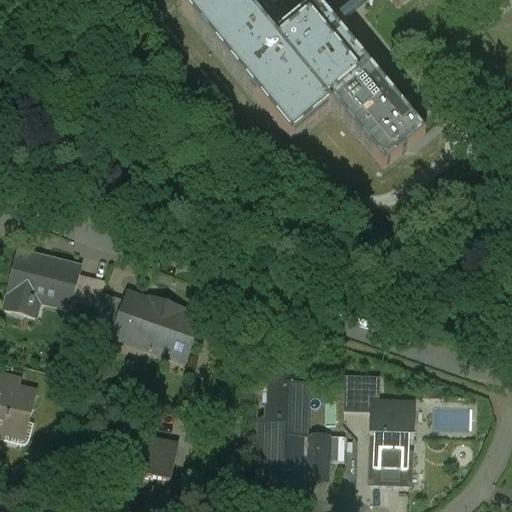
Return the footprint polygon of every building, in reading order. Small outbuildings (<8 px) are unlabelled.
[(332,25),(316,5),(273,40),(240,0),(196,0),(182,12),(290,144),(333,109),(385,172),(426,139),(337,31),(332,25)] [(361,0),(332,25),(337,31),(374,0),(361,0)] [(388,0),(397,10),(408,0),(388,0)] [(440,15),(423,30),(431,39),(449,25),(440,15)] [(78,272),(19,256),(4,313),(29,319),(33,303),(67,312),(70,304),(76,279),(78,272)] [(104,286),(76,279),(70,304),(96,311),(101,296),(104,286)] [(125,305),(101,296),(96,311),(89,330),(114,339),(117,333),(115,332),(125,305)] [(181,313),(150,303),(149,304),(128,297),(125,305),(115,332),(117,333),(143,342),(148,353),(183,365),(198,321),(180,315),(181,313)] [(299,371),(266,369),(266,386),(262,386),(261,407),(265,407),(264,422),(258,421),(256,476),(269,477),(268,493),(284,494),(285,484),(304,485),(304,479),(306,439),(308,387),(298,387),(299,371)] [(20,382),(0,376),(0,438),(5,439),(9,421),(27,426),(33,399),(17,395),(20,382)] [(343,416),(370,417),(370,405),(379,405),(380,381),(344,380),(343,416)] [(423,398),(442,398),(443,389),(423,389),(423,398)] [(379,405),(370,405),(370,417),(368,490),(412,491),(413,456),(408,455),(409,441),(413,441),(414,406),(379,405)] [(157,444),(129,438),(121,476),(124,477),(123,482),(137,485),(138,479),(158,483),(156,495),(153,494),(152,499),(146,498),(143,511),(163,511),(166,497),(163,496),(165,485),(169,486),(175,457),(171,457),(172,453),(156,449),(157,444)] [(327,440),(306,439),(304,479),(326,480),(327,465),(326,465),(327,440)] [(345,441),(327,440),(326,465),(327,465),(344,466),(345,441)] [(177,511),(180,499),(166,497),(163,511),(177,511)]
